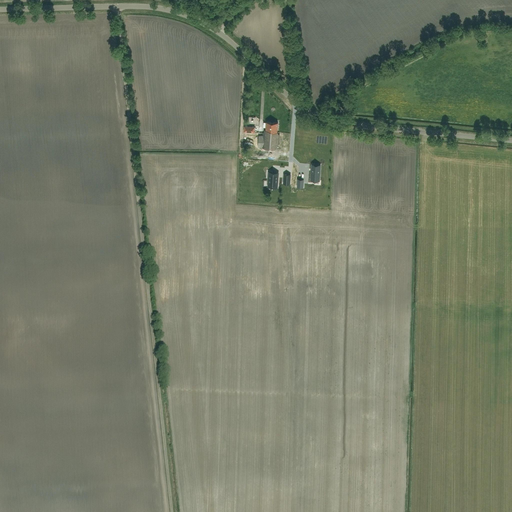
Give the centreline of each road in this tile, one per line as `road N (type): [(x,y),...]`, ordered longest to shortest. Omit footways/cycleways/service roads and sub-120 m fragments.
road 1 (unclassified): [(171,511),(117,6)]
road 2 (tertiary): [(511,143),(330,121),(296,103),(219,33)]
